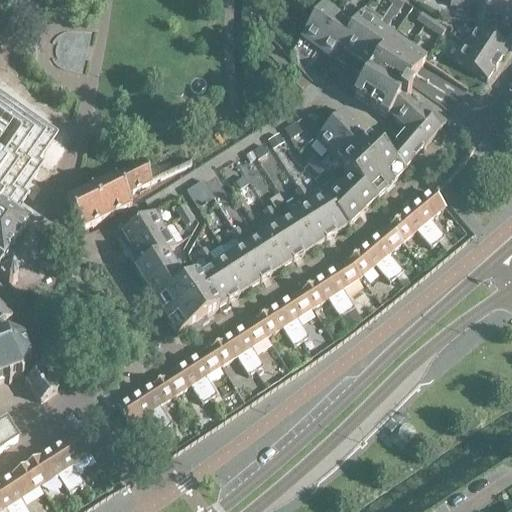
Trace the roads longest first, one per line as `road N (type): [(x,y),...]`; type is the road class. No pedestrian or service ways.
road 1 (residential): [(90,412),(349,246),(511,77)]
road 2 (tertiary): [(496,261),(219,511)]
road 3 (tertiary): [(249,511),(511,291)]
road 4 (residential): [(90,412),(0,290)]
